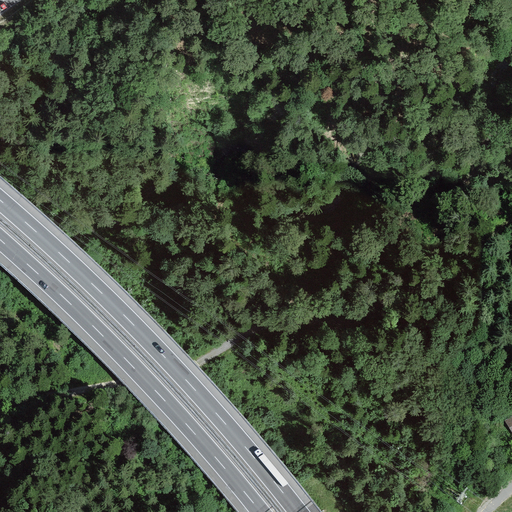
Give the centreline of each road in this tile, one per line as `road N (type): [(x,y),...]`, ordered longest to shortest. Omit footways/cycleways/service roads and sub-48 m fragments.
road 1 (track): [(0,405),(214,354),(251,330),(293,320),(349,321),(404,286),(463,268),(511,218)]
road 2 (motorway): [(298,511),(184,376),(0,199)]
road 3 (motorway): [(0,240),(155,391),(260,511)]
